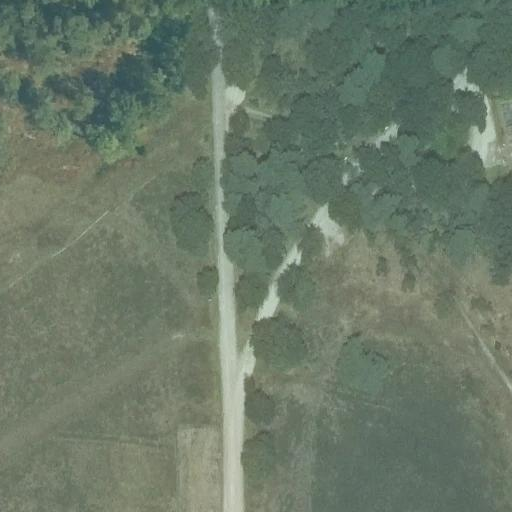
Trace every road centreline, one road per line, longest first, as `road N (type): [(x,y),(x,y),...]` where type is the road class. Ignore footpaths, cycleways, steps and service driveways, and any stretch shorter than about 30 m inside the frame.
road 1 (track): [(233,406),(288,265),(333,198),(396,131),(461,85),(492,44)]
road 2 (track): [(233,406),(220,0)]
road 3 (track): [(220,89),(368,75),(486,51)]
road 4 (track): [(315,224),(480,156),(473,123),(450,92)]
road 5 (track): [(220,99),(354,177)]
